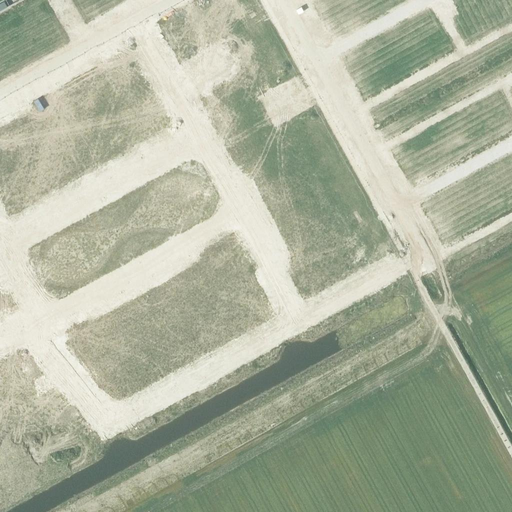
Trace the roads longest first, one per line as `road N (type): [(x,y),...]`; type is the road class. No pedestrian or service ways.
road 1 (residential): [(26,333),(112,427),(301,324)]
road 2 (residential): [(4,251),(201,143)]
road 3 (residential): [(40,315),(238,210)]
road 4 (residential): [(317,60),(398,206)]
road 5 (residential): [(301,324),(424,256)]
road 6 (residential): [(134,20),(201,143)]
road 7 (residential): [(238,210),(301,324)]
road 8 (residential): [(511,144),(398,206)]
road 9 (residential): [(317,60),(427,0)]
